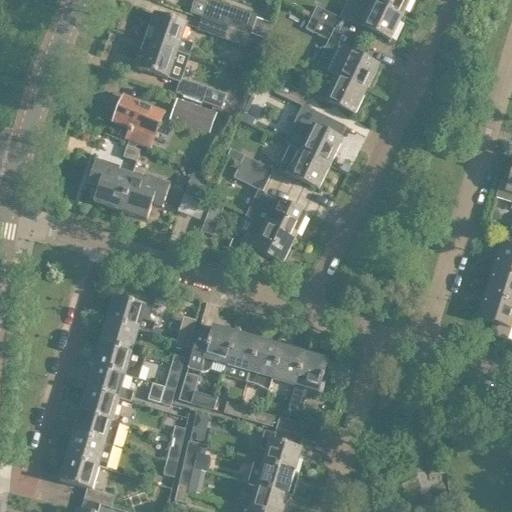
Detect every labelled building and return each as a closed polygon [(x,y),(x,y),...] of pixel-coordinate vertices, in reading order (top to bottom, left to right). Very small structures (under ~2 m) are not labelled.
[(208,0),(205,0),(199,17),(247,34),(252,35),(261,38),(265,40),(272,22),(254,16),(208,0)] [(389,40),(400,16),(368,0),(356,0),(351,13),(346,10),(341,20),(314,7),(309,18),(354,40),(360,28),(367,31),(367,29),(389,40)] [(368,0),(400,16),(407,0),(368,0)] [(190,41),(180,37),(185,24),(151,13),(142,40),(175,51),(185,55),(190,41)] [(195,29),(243,45),(247,34),(226,26),(199,17),(195,29)] [(316,67),(334,76),(364,90),(376,67),(362,60),(365,54),(350,47),(354,40),(309,18),(304,28),(329,40),(316,67)] [(261,38),(252,35),(249,42),(259,45),(261,38)] [(175,51),(142,40),(133,67),(166,79),(175,51)] [(352,114),(364,90),(334,76),(327,90),(317,84),(311,96),(330,105),(331,104),(352,114)] [(173,93),(200,102),(204,89),(178,80),(173,93)] [(273,92),(302,106),(307,95),(278,81),(273,92)] [(204,89),(200,102),(219,109),(223,96),(204,89)] [(296,118),(302,106),(273,92),(267,104),(296,118)] [(122,138),(147,148),(161,114),(122,97),(112,121),(127,127),(122,138)] [(169,118),(207,132),(213,112),(175,99),(169,118)] [(242,112),(238,119),(249,125),(253,118),(242,112)] [(298,150),(328,165),(340,140),(318,130),(318,129),(300,120),(295,131),(305,136),(298,150)] [(134,160),(138,149),(125,145),(121,156),(134,160)] [(328,165),(298,150),(287,145),(275,170),(294,179),(295,178),(317,189),(328,165)] [(236,168),(266,182),(272,170),(242,155),(236,168)] [(118,211),(131,173),(94,161),(86,183),(97,187),(91,202),(118,211)] [(511,165),(509,175),(501,172),(494,194),(492,198),(510,203),(509,209),(511,209),(511,165)] [(260,192),(266,182),(236,168),(231,178),(260,192)] [(203,173),(192,169),(184,193),(194,196),(203,173)] [(168,185),(131,173),(118,211),(145,220),(150,204),(160,207),(168,185)] [(205,201),(214,177),(203,173),(194,196),(205,201)] [(261,225),(292,240),(303,216),(281,205),(281,204),(257,192),(250,205),(244,216),(261,225)] [(210,201),(199,231),(212,236),(222,206),(210,201)] [(280,264),(292,240),(261,225),(255,239),(244,234),(235,252),(260,264),(264,256),(280,264)] [(511,230),(505,228),(502,237),(511,240),(511,230)] [(511,249),(499,245),(491,269),(511,276),(511,249)] [(511,276),(491,269),(483,293),(511,302),(511,276)] [(154,321),(142,317),(145,308),(151,310),(155,296),(129,289),(125,301),(112,297),(105,321),(138,331),(150,334),(154,321)] [(511,315),(511,302),(483,293),(475,318),(490,323),(486,334),(504,340),(511,315)] [(182,316),(174,343),(186,347),(194,320),(182,316)] [(138,331),(105,321),(98,344),(131,353),(138,331)] [(213,362),(226,366),(236,334),(212,327),(209,336),(198,333),(187,369),(200,373),(205,373),(209,370),(212,366),(213,362)] [(258,340),(236,334),(226,366),(223,377),(245,384),(246,383),(258,340)] [(281,347),(258,340),(246,383),(257,386),(268,391),(271,380),(281,347)] [(144,357),(131,353),(98,344),(91,366),(124,376),(138,380),(144,357)] [(304,354),(281,347),(271,380),(294,387),(304,354)] [(327,361),(304,354),(294,387),(317,394),(327,361)] [(168,372),(179,375),(184,358),(173,355),(168,372)] [(124,376),(91,366),(84,389),(117,399),(124,376)] [(178,398),(190,402),(198,375),(186,371),(178,398)] [(174,391),(179,375),(168,372),(163,388),(174,391)] [(174,391),(163,388),(159,402),(170,405),(174,391)] [(84,389),(77,412),(111,422),(117,399),(84,389)] [(239,419),(242,408),(225,403),(222,414),(239,419)] [(258,413),(242,408),(239,419),(255,423),(258,413)] [(119,424),(111,422),(77,412),(71,435),(113,447),(119,424)] [(258,413),(255,423),(270,427),(272,417),(258,413)] [(201,443),(206,418),(193,416),(188,440),(201,443)] [(279,419),(275,431),(301,438),(304,426),(279,419)] [(169,444),(180,446),(184,429),(174,426),(169,444)] [(297,450),(301,438),(275,432),(274,435),(263,431),(258,445),(262,450),(265,451),(261,464),(294,474),(301,451),(297,450)] [(113,447),(71,435),(64,457),(97,467),(106,470),(113,447)] [(181,469),(191,472),(195,454),(205,448),(186,442),(182,466),(181,469)] [(180,446),(169,444),(165,463),(175,466),(180,446)] [(57,480),(86,489),(82,501),(109,509),(112,498),(90,491),(97,467),(64,457),(57,480)] [(287,496),(292,498),(296,485),(291,483),(294,474),(261,464),(254,462),(247,485),(255,487),(287,496)] [(175,466),(165,463),(163,476),(173,479),(175,466)] [(177,485),(188,488),(191,472),(181,469),(177,485)] [(176,489),(173,500),(185,502),(187,492),(188,488),(177,485),(176,489)] [(255,487),(248,510),(255,511),(282,511),(287,496),(255,487)] [(118,511),(109,509),(82,501),(78,511),(77,511),(75,511),(74,511),(118,511)]
